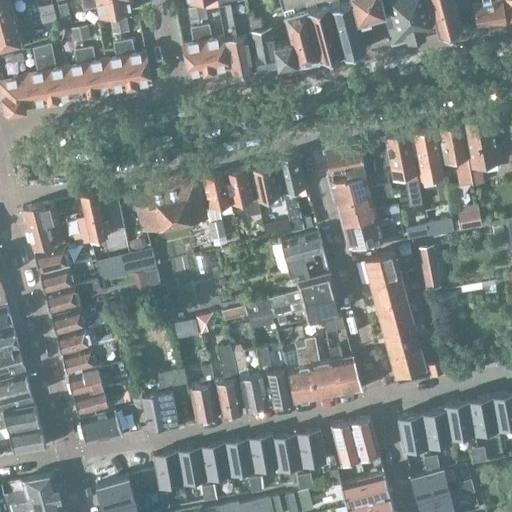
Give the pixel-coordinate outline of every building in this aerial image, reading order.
[(0,0),(0,24),(17,21),(10,0),(0,0)] [(131,10),(129,0),(81,0),(83,7),(97,4),(99,16),(131,10)] [(216,0),(223,34),(231,74),(253,70),(246,33),(235,35),(228,1),(234,0),(216,0)] [(280,0),(297,60),(319,56),(304,0),(280,0)] [(304,0),(319,56),(342,51),(328,0),(304,0)] [(352,0),(328,0),(342,51),(365,47),(357,16),(352,0)] [(352,0),(357,16),(382,9),(386,8),(383,0),(352,0)] [(383,0),(386,8),(382,9),(390,40),(405,36),(406,38),(413,35),(421,33),(421,32),(436,28),(428,0),(383,0)] [(453,0),(428,0),(436,28),(437,32),(460,26),(455,8),(453,0)] [(502,0),(481,0),(473,2),(477,26),(506,20),(502,0)] [(511,0),(503,0),(507,20),(511,19),(511,0)] [(61,19),(70,17),(66,1),(57,3),(61,19)] [(54,10),(52,2),(39,6),(41,14),(54,10)] [(199,18),(207,16),(204,3),(196,4),(199,18)] [(191,20),(199,18),(196,4),(188,6),(191,20)] [(56,18),(54,10),(41,14),(43,22),(56,18)] [(277,64),(295,61),(289,41),(273,44),(269,25),(262,27),(259,15),(253,16),(251,10),(245,12),(256,69),(277,64)] [(126,16),(118,17),(121,31),(128,29),(126,16)] [(112,32),(121,31),(118,17),(110,19),(112,32)] [(0,24),(0,50),(23,44),(17,21),(0,24)] [(211,36),(208,21),(199,23),(202,38),(208,70),(228,66),(222,34),(211,36)] [(90,37),(88,23),(79,24),(82,38),(90,37)] [(208,70),(202,38),(199,23),(190,25),(193,39),(182,41),(188,74),(208,70)] [(73,40),(82,38),(79,24),(71,26),(73,40)] [(151,81),(145,48),(134,50),(131,36),(122,38),(131,84),(151,81)] [(112,88),(131,84),(122,38),(113,40),(116,54),(106,56),(112,88)] [(50,42),(42,44),(53,100),(73,96),(67,64),(55,66),(50,42)] [(95,58),(92,43),(83,45),(92,92),(112,88),(106,56),(95,58)] [(38,69),(28,71),(34,103),(53,100),(42,44),(33,46),(38,69)] [(73,96),(92,92),(83,45),(73,47),(76,62),(67,64),(73,96)] [(26,108),(25,105),(34,103),(28,71),(14,74),(14,76),(0,78),(0,89),(4,108),(8,111),(26,108)] [(499,160),(499,158),(501,158),(498,143),(495,143),(489,115),(464,119),(473,169),(472,169),(475,183),(484,181),(481,168),(479,168),(478,164),(499,160)] [(444,160),(456,158),(458,166),(455,167),(459,183),(472,181),(461,122),(438,127),(444,160)] [(441,160),(435,127),(412,132),(423,188),(436,186),(446,184),(441,160)] [(422,202),(408,130),(381,135),(387,164),(390,163),(392,177),(403,175),(409,204),(422,202)] [(331,172),(333,177),(367,172),(359,139),(346,141),(347,146),(326,150),(330,172),(331,172)] [(277,162),(283,193),(289,220),(291,230),(302,227),(294,189),(304,186),(296,151),(276,156),(277,162)] [(279,193),(283,193),(277,162),(251,168),(257,197),(258,199),(270,196),(272,204),(281,202),(279,193)] [(246,166),(224,170),(232,202),(245,199),(248,213),(260,211),(258,199),(257,197),(254,197),(246,166)] [(197,170),(143,182),(148,202),(136,205),(143,231),(207,217),(205,206),(197,170)] [(209,206),(205,206),(207,217),(212,236),(215,249),(227,245),(225,234),(218,205),(232,202),(224,170),(202,175),(209,206)] [(330,178),(336,201),(372,195),(392,195),(396,196),(400,195),(398,188),(391,189),(390,182),(370,185),(367,172),(333,177),(330,178)] [(97,191),(80,194),(83,206),(85,215),(90,239),(90,240),(106,236),(97,191)] [(342,223),(378,216),(383,215),(383,213),(385,212),(384,205),(376,206),(372,195),(336,201),(342,223)] [(29,230),(59,222),(67,220),(64,210),(56,212),(52,198),(22,205),(29,230)] [(457,210),(460,228),(481,224),(478,206),(457,210)] [(400,210),(392,211),(385,212),(383,213),(383,215),(378,216),(342,223),(348,245),(385,238),(381,224),(402,221),(400,210)] [(80,231),(73,233),(75,242),(90,239),(85,215),(77,217),(80,231)] [(451,215),(426,220),(428,233),(453,228),(451,215)] [(291,230),(289,220),(264,226),(266,236),(291,230)] [(64,240),(59,222),(29,230),(34,251),(57,245),(56,242),(64,240)] [(425,223),(407,227),(409,237),(411,236),(427,233),(425,223)] [(289,272),(302,269),(303,274),(328,267),(324,250),(318,228),(280,239),(289,272)] [(34,251),(40,271),(70,263),(65,243),(57,245),(34,251)] [(398,246),(400,254),(411,251),(409,243),(398,246)] [(433,243),(418,246),(425,287),(440,284),(433,243)] [(124,274),(143,269),(156,267),(151,246),(120,253),(124,274)] [(364,257),(370,280),(401,272),(395,248),(364,257)] [(112,277),(124,274),(120,253),(107,256),(112,277)] [(101,280),(112,277),(107,256),(95,259),(101,280)] [(40,271),(44,289),(75,280),(73,272),(93,266),(90,257),(70,263),(40,271)] [(157,266),(156,267),(143,269),(148,289),(161,286),(157,266)] [(409,281),(419,279),(416,267),(406,270),(409,281)] [(267,297),(270,306),(334,289),(329,268),(297,277),(300,288),(267,297)] [(407,295),(401,272),(370,280),(377,303),(407,295)] [(50,309),(81,301),(78,292),(99,286),(97,276),(75,282),(75,280),(44,289),(50,309)] [(308,318),(340,309),(334,289),(270,306),(272,316),(305,307),(308,318)] [(413,318),(407,295),(377,303),(383,327),(413,318)] [(270,308),(267,297),(245,302),(248,313),(270,308)] [(418,304),(421,316),(432,313),(429,301),(418,304)] [(0,325),(12,322),(7,302),(0,304),(0,325)] [(222,307),(224,318),(247,313),(244,302),(222,307)] [(56,332),(87,324),(104,319),(101,309),(91,312),(91,314),(85,315),(82,304),(51,313),(56,332)] [(196,314),(201,330),(207,328),(214,317),(213,310),(196,314)] [(323,317),(326,331),(344,326),(341,312),(323,317)] [(424,328),(435,325),(432,313),(421,316),(424,328)] [(195,316),(173,320),(176,337),(198,333),(195,316)] [(383,327),(389,350),(420,342),(413,318),(383,327)] [(92,343),(87,324),(56,332),(61,351),(92,343)] [(0,377),(25,371),(14,326),(0,329),(0,377)] [(320,359),(315,334),(304,336),(304,339),(315,396),(338,392),(331,357),(320,359)] [(97,362),(95,353),(115,347),(112,337),(92,343),(61,351),(66,371),(97,362)] [(299,363),(285,366),(292,400),(315,396),(304,339),(297,340),(298,345),(295,345),(299,363)] [(236,370),(234,360),(231,346),(231,344),(231,342),(217,345),(223,378),(214,379),(214,380),(221,414),(242,410),(235,375),(236,375),(235,370),(236,370)] [(420,342),(389,350),(396,373),(426,365),(420,342)] [(231,346),(234,360),(236,370),(238,369),(246,409),(266,405),(260,371),(249,373),(244,347),(242,347),(240,343),(231,344),(231,346)] [(329,346),(331,357),(338,392),(361,388),(352,353),(339,356),(337,344),(329,346)] [(292,400),(285,366),(271,368),(267,345),(256,347),(260,371),(266,405),(292,400)] [(210,381),(214,380),(214,379),(210,361),(208,356),(203,358),(204,363),(201,363),(203,375),(199,376),(200,382),(189,384),(195,418),(217,414),(210,381)] [(67,373),(73,393),(103,385),(102,380),(100,373),(110,371),(124,367),(121,359),(67,373)] [(429,362),(432,374),(442,372),(439,360),(429,362)] [(147,427),(178,421),(173,395),(189,392),(183,365),(156,370),(158,383),(153,391),(131,394),(134,412),(144,410),(147,427)] [(31,394),(25,371),(0,377),(0,404),(1,405),(0,402),(31,394)] [(127,389),(124,379),(111,382),(103,385),(73,393),(78,413),(108,404),(106,394),(127,389)] [(511,389),(492,393),(498,424),(511,421),(511,389)] [(492,393),(468,397),(474,428),(498,424),(492,393)] [(451,432),(474,428),(468,397),(444,401),(445,405),(451,432)] [(0,426),(7,425),(7,428),(14,451),(45,445),(34,402),(0,408),(0,426)] [(452,436),(451,432),(445,405),(421,410),(427,441),(452,436)] [(121,432),(114,406),(78,415),(85,438),(121,432)] [(403,445),(427,441),(421,410),(398,414),(403,445)] [(368,415),(349,418),(359,456),(378,451),(374,436),(368,415)] [(359,456),(349,418),(329,422),(339,461),(359,456)] [(320,427),(296,431),(302,464),(326,459),(320,427)] [(296,431),(272,435),(276,464),(277,468),(302,464),(296,431)] [(254,468),(276,464),(272,435),(272,432),(248,436),(254,468)] [(230,472),(254,468),(248,436),(224,440),(230,472)] [(224,440),(201,444),(207,477),(230,472),(224,440)] [(201,444),(177,449),(183,481),(207,477),(201,444)] [(479,460),(486,458),(484,444),(477,446),(479,460)] [(473,461),(479,460),(477,446),(470,447),(473,461)] [(155,466),(156,472),(158,485),(183,481),(177,449),(153,453),(155,466)] [(437,453),(429,454),(432,469),(439,467),(437,453)] [(429,454),(423,455),(426,471),(432,469),(429,454)] [(143,476),(156,472),(155,466),(141,469),(143,476)] [(340,481),(336,466),(329,468),(332,482),(340,481)] [(443,466),(439,467),(432,469),(426,471),(411,475),(418,498),(450,490),(443,466)] [(389,492),(383,470),(340,481),(345,503),(389,492)] [(310,471),(303,472),(306,486),(312,485),(310,471)] [(0,493),(0,502),(57,491),(52,472),(21,478),(24,488),(0,493)] [(303,472),(296,473),(299,488),(306,486),(303,472)] [(97,482),(103,505),(134,497),(127,473),(97,482)] [(261,474),(255,475),(258,489),(264,488),(261,474)] [(255,475),(248,476),(251,490),(258,489),(255,475)] [(457,481),(459,487),(472,483),(471,477),(457,481)] [(214,482),(208,483),(210,497),(217,496),(214,482)] [(203,499),(210,497),(208,483),(201,485),(203,499)] [(461,494),(474,490),(472,483),(459,487),(461,494)] [(284,491),(287,502),(295,499),(293,489),(284,491)] [(455,511),(450,490),(418,498),(421,511),(455,511)] [(8,511),(29,508),(29,511),(63,511),(57,491),(0,502),(0,511),(8,511)] [(159,492),(162,506),(169,505),(166,491),(159,492)] [(269,494),(272,504),(280,502),(278,492),(269,494)] [(393,511),(389,492),(345,503),(347,511),(393,511)] [(273,511),(269,493),(238,501),(238,498),(202,507),(203,511),(273,511)] [(103,505),(104,511),(137,511),(134,497),(103,505)] [(298,510),(295,499),(287,502),(290,511),(298,510)] [(282,511),(280,502),(272,504),(273,511),(282,511)]
